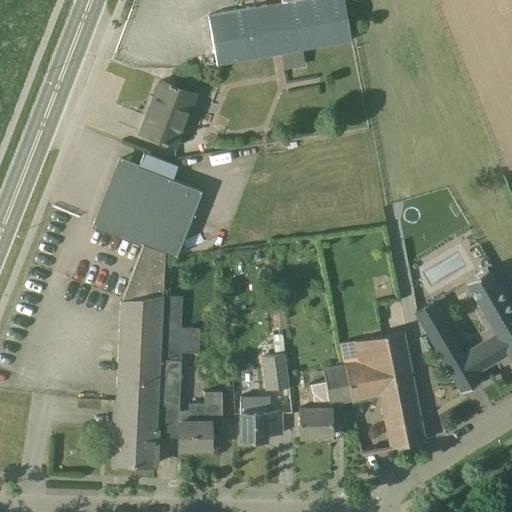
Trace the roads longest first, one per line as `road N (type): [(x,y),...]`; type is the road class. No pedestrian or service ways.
road 1 (unclassified): [(370,511),(0,504)]
road 2 (primary): [(0,236),(90,0)]
road 3 (residential): [(379,511),(406,480),(511,417)]
